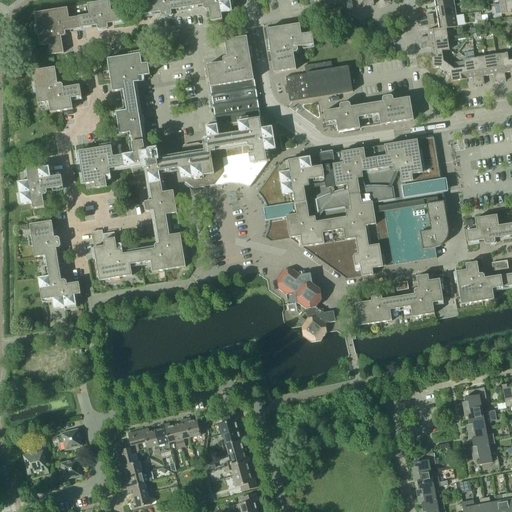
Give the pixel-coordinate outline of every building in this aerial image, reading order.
[(172,14),(172,11),(187,8),(185,0),(152,0),(153,2),(143,3),(144,15),(155,13),(161,12),(162,16),(163,17),(171,16),(172,14)] [(185,0),(187,8),(204,6),(204,9),(206,10),(209,10),(211,22),(223,20),(222,14),(232,12),(230,0),(185,0)] [(434,0),(435,8),(455,5),(453,0),(434,0)] [(89,15),(79,17),(81,29),(97,26),(98,29),(100,30),(107,29),(108,27),(108,24),(124,21),(122,10),(112,12),(110,1),(88,4),(89,15)] [(511,1),(499,3),(501,14),(511,12),(511,1)] [(456,16),(455,5),(435,8),(437,19),(456,16)] [(65,31),(81,29),(79,17),(69,18),(67,8),(34,13),(40,46),(50,44),(52,55),(64,53),(61,37),(64,36),(66,34),(65,31)] [(437,19),(439,29),(439,30),(446,28),(446,29),(458,27),(456,16),(437,19)] [(300,24),(267,30),(269,41),(302,35),(300,24)] [(448,39),(446,29),(446,28),(439,30),(439,29),(427,31),(428,37),(420,38),(421,43),(448,39)] [(312,33),(302,35),(269,41),(274,73),(296,70),(294,53),(297,53),(298,51),(298,48),(304,47),(314,45),(312,33)] [(184,156),(178,157),(180,168),(180,169),(182,180),(194,189),(206,187),(216,185),(219,185),(227,184),(233,184),(239,184),(245,185),(249,188),(252,185),(251,184),(267,162),(266,151),(276,150),(273,127),(262,129),(253,71),(247,37),(236,39),(225,40),(228,57),(224,58),(223,59),(224,63),(207,65),(209,79),(217,126),(206,127),(208,138),(204,139),(203,140),(204,144),(200,145),(198,143),(184,146),(183,148),(184,156)] [(431,53),(442,51),(449,50),(448,39),(421,43),(422,49),(430,48),(431,53)] [(444,62),(442,51),(431,53),(433,69),(440,68),(445,71),(449,65),(444,62)] [(505,73),(510,72),(508,61),(507,53),(496,55),(500,82),(506,81),(505,73)] [(111,146),(79,152),(84,185),(94,183),(96,189),(107,187),(106,181),(110,180),(111,179),(110,169),(115,168),(119,168),(122,167),(123,167),(126,167),(129,166),(131,166),(132,170),(133,175),(134,176),(136,176),(148,174),(149,180),(149,184),(152,201),(146,202),(145,204),(146,211),(147,212),(154,211),(160,248),(139,252),(123,254),(122,245),(120,244),(116,245),(114,233),(103,234),(103,231),(102,230),(92,232),(94,248),(96,259),(99,281),(132,276),(131,265),(141,263),(151,262),(153,271),(153,272),(186,267),(181,234),(170,236),(168,226),(179,224),(174,191),(163,193),(161,182),(161,178),(160,172),(166,171),(168,171),(170,171),(176,170),(180,169),(180,168),(178,157),(174,158),(169,159),(167,159),(164,160),(158,161),(157,158),(159,158),(159,154),(160,153),(159,147),(150,149),(150,150),(148,150),(148,151),(145,152),(144,146),(144,144),(144,142),(143,135),(134,83),(143,82),(144,82),(145,80),(144,76),(150,75),(148,64),(142,65),(140,54),(107,59),(111,83),(111,84),(113,92),(123,90),(125,100),(126,105),(126,106),(127,111),(116,113),(120,135),(128,134),(129,145),(132,144),(132,146),(133,148),(134,154),(124,155),(123,155),(113,157),(111,146)] [(495,83),(500,82),(496,55),(485,57),(488,76),(494,75),(495,83)] [(483,77),(488,76),(485,57),(475,58),(479,86),(485,85),(483,77)] [(474,86),(479,86),(475,58),(463,60),(465,68),(466,79),(473,78),(474,86)] [(290,102),(353,92),(349,67),(333,70),(331,62),(307,66),(305,66),(306,74),(286,77),(290,102)] [(451,82),(466,79),(465,68),(454,69),(449,65),(445,71),(450,75),(451,82)] [(58,84),(56,70),(55,68),(33,71),(38,104),(49,102),(51,113),(73,109),(71,99),(82,97),(80,86),(63,88),(63,85),(61,84),(58,84)] [(370,127),(414,120),(410,98),(394,101),(393,97),(391,96),(384,97),(383,99),(383,102),(367,105),(370,127)] [(338,132),(370,127),(367,105),(351,108),(350,104),(349,103),(341,104),(340,106),(340,109),(324,112),(326,123),(336,122),(338,132)] [(259,192),(258,193),(262,196),(265,200),(267,205),(268,210),(269,210),(270,214),(271,219),(270,223),(269,227),(268,232),(266,238),(271,242),(290,239),(306,251),(339,274),(347,280),(376,275),(375,269),(395,265),(437,259),(435,250),(440,249),(443,247),(445,244),(448,239),(449,234),(449,229),(448,228),(447,224),(448,224),(448,223),(447,223),(446,214),(446,212),(445,212),(444,203),(444,202),(442,194),(442,193),(443,192),(443,191),(442,191),(441,186),(440,182),(441,182),(441,181),(441,180),(440,180),(439,171),(439,169),(438,170),(438,164),(437,160),(437,159),(435,150),(436,149),(436,148),(435,148),(433,139),(434,139),(434,138),(433,138),(429,139),(428,139),(427,139),(419,141),(419,140),(418,140),(413,141),(411,142),(392,145),(390,145),(381,146),(381,147),(379,147),(371,148),(368,149),(360,150),(357,151),(357,150),(349,151),(349,152),(347,152),(338,153),(336,154),(331,154),(331,155),(322,156),(321,156),(306,158),(306,159),(304,159),(303,159),(300,160),(300,159),(299,160),(297,160),(294,160),(294,161),(292,161),(289,161),(289,162),(282,163),(281,162),(280,163),(279,164),(280,164),(276,169),(275,170),(276,170),(271,177),(270,176),(270,177),(270,178),(265,185),(265,184),(264,185),(264,186),(260,192),(259,192)] [(22,205),(30,204),(32,204),(33,210),(45,208),(43,196),(46,195),(48,193),(47,190),(64,188),(62,176),(51,178),(49,167),(27,171),(29,181),(18,183),(22,205)] [(85,206),(87,220),(97,218),(94,205),(85,206)] [(495,239),(511,236),(509,225),(499,226),(497,216),(475,219),(477,230),(466,231),(468,243),(484,240),(485,244),(487,245),(494,244),(495,242),(495,239)] [(55,238),(54,232),(52,221),(30,225),(35,258),(46,256),(47,263),(68,259),(67,255),(58,257),(56,248),(60,248),(61,246),(60,239),(58,237),(55,238)] [(79,283),(74,284),(67,285),(67,281),(65,280),(62,281),(59,265),(68,263),(68,259),(47,263),(49,277),(38,278),(42,300),(53,299),(54,309),(77,306),(75,295),(81,294),(79,283)] [(492,263),(493,271),(509,269),(507,261),(492,263)] [(493,289),(503,287),(501,276),(485,278),(484,275),(483,274),(479,274),(477,263),(466,264),(467,270),(456,272),(461,305),(494,300),(493,289)] [(298,304),(306,309),(316,307),(322,300),(320,290),(312,283),(311,274),(305,275),(304,271),(297,272),(293,269),(283,271),(277,279),(278,289),(286,295),(288,305),(293,304),(293,308),(298,307),(297,304),(298,304)] [(511,273),(501,276),(503,287),(511,285),(511,273)] [(415,295),(399,297),(400,309),(411,307),(413,318),(435,314),(433,304),(444,302),(440,279),(429,281),(428,275),(417,277),(419,289),(416,289),(414,291),(415,295)] [(397,291),(409,289),(407,282),(396,283),(397,291)] [(390,310),(400,309),(399,297),(383,300),(382,297),(380,295),(373,296),(372,298),(372,302),(356,304),(359,326),(392,321),(390,310)] [(319,310),(316,307),(306,309),(307,319),(306,320),(302,325),(301,327),(303,337),(311,343),(321,341),(327,333),(326,323),(335,322),(334,311),(324,313),(323,309),(319,310)] [(301,317),(298,322),(302,325),(306,320),(301,317)] [(69,353),(49,352),(48,370),(69,370),(69,353)] [(27,376),(46,375),(46,356),(26,357),(27,376)] [(510,400),(511,399),(511,381),(506,383),(506,385),(502,386),(506,407),(511,406),(510,400)] [(462,403),(464,410),(481,407),(480,400),(486,399),(484,388),(467,391),(469,397),(464,398),(465,402),(462,403)] [(481,407),(464,410),(465,417),(467,417),(468,421),(495,416),(494,411),(483,413),(481,407)] [(223,435),(238,430),(237,425),(240,424),(237,413),(221,417),(223,423),(218,424),(221,435),(223,435)] [(467,425),(468,432),(486,429),(484,423),(496,421),(495,416),(468,421),(469,425),(467,425)] [(185,420),(190,438),(205,434),(203,427),(199,428),(197,420),(191,421),(190,418),(185,420)] [(183,439),(190,438),(185,420),(180,421),(181,424),(175,425),(181,448),(185,446),(183,439)] [(164,425),(169,443),(175,442),(177,449),(181,448),(175,425),(170,427),(169,424),(164,425)] [(168,443),(169,443),(164,425),(159,426),(160,429),(155,431),(160,453),(170,450),(168,443)] [(65,451),(82,446),(78,429),(61,433),(65,451)] [(146,442),(146,443),(147,449),(154,447),(156,454),(160,453),(155,431),(149,432),(148,429),(143,430),(146,442)] [(473,443),(494,439),(493,434),(487,435),(486,429),(468,432),(469,440),(472,439),(473,443)] [(131,448),(138,452),(139,450),(138,445),(146,443),(146,442),(143,430),(128,434),(131,448)] [(219,447),(244,440),(243,435),(240,436),(238,430),(223,435),(225,441),(218,443),(219,447)] [(471,448),(472,455),(490,451),(489,445),(495,444),(494,439),(473,443),(473,447),(471,448)] [(244,440),(219,447),(220,451),(227,449),(229,455),(244,451),(242,446),(245,445),(244,440)] [(36,448),(32,449),(29,450),(30,454),(23,456),(28,475),(44,471),(45,474),(49,473),(43,451),(37,452),(36,448)] [(118,451),(122,467),(134,464),(133,463),(131,455),(137,453),(138,452),(131,448),(118,451)] [(225,468),(250,461),(248,456),(245,457),(244,451),(229,455),(230,462),(223,463),(225,468)] [(490,451),(472,455),(474,462),(476,462),(477,466),(482,465),(483,471),(499,468),(497,457),(491,458),(490,451)] [(412,468),(413,475),(431,472),(430,466),(436,465),(433,453),(417,457),(418,462),(413,463),(414,468),(412,468)] [(57,477),(60,487),(66,485),(65,480),(82,476),(77,459),(60,463),(63,475),(57,477)] [(233,470),(234,476),(250,472),(248,467),(251,466),(250,461),(225,468),(226,472),(233,470)] [(127,477),(149,471),(148,467),(141,469),(140,462),(133,463),(134,464),(122,467),(123,472),(126,471),(127,477)] [(127,488),(145,483),(143,477),(150,475),(149,471),(127,477),(129,482),(126,483),(127,488)] [(234,476),(232,476),(235,488),(240,486),(242,492),(257,488),(254,477),(251,477),(250,472),(234,476)] [(418,486),(439,482),(438,477),(432,478),(431,472),(413,475),(415,482),(417,482),(418,486)] [(54,478),(48,479),(51,489),(57,487),(54,478)] [(416,490),(418,498),(435,494),(434,488),(448,485),(447,481),(439,482),(418,486),(419,490),(416,490)] [(469,482),(459,484),(461,493),(471,491),(469,482)] [(132,497),(155,492),(154,488),(147,490),(145,483),(127,488),(128,493),(131,492),(132,497)] [(155,492),(132,497),(134,503),(131,504),(132,509),(150,505),(149,498),(156,496),(155,492)] [(252,511),(257,511),(256,505),(259,505),(256,493),(240,498),(242,503),(237,505),(238,511),(252,511)] [(435,494),(418,498),(419,505),(421,504),(422,508),(443,504),(442,499),(436,501),(435,494)] [(497,502),(498,511),(510,511),(507,494),(502,495),(503,501),(497,502)] [(498,511),(497,502),(490,503),(489,497),(484,498),(486,511),(498,511)] [(480,505),(474,506),(475,511),(486,511),(484,498),(479,499),(480,505)] [(475,511),(474,506),(473,501),(461,503),(463,509),(463,511),(475,511)]
